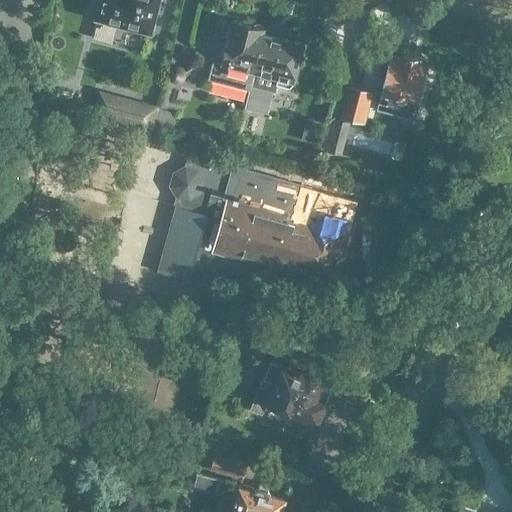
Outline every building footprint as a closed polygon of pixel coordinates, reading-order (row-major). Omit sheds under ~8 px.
[(149,31),(158,0),(99,0),(95,17),(149,31)] [(209,79),(249,89),(265,27),(232,19),(221,62),(214,60),(209,79)] [(265,27),(249,89),(244,108),(267,114),(274,89),(269,88),(272,77),(277,79),(276,84),(290,87),(294,83),(305,43),(265,33),(266,28),(265,27)] [(394,113),(415,118),(429,64),(421,61),(422,57),(404,52),(403,57),(391,54),(380,94),(398,98),(394,113)] [(340,117),(364,123),(372,91),(348,85),(340,117)] [(94,113),(151,129),(157,108),(100,91),(94,113)] [(158,107),(152,127),(174,133),(176,123),(170,111),(159,108),(159,107),(158,107)] [(173,279),(192,285),(203,244),(336,281),(351,224),(310,213),(307,224),(292,219),(302,185),(190,153),(187,165),(174,172),(170,185),(177,197),(181,198),(177,208),(127,194),(103,274),(169,293),(173,279)] [(481,203),(447,193),(443,208),(477,218),(481,203)] [(278,350),(304,358),(312,329),(287,321),(288,319),(275,315),(267,342),(280,346),(278,350)] [(250,409),(262,414),(268,400),(282,406),(280,411),(299,419),(301,414),(317,421),(332,389),(321,385),(322,382),(321,377),(305,371),(304,371),(281,361),(280,364),(271,360),(250,409)] [(196,447),(221,455),(225,441),(212,437),(215,425),(203,422),(196,447)] [(42,439),(29,436),(26,445),(24,445),(20,458),(23,458),(20,467),(34,470),(42,439)] [(210,469),(243,478),(247,463),(214,454),(210,469)] [(218,511),(281,511),(286,498),(271,495),(268,489),(259,487),(254,488),(196,472),(193,487),(223,496),(218,511)]
